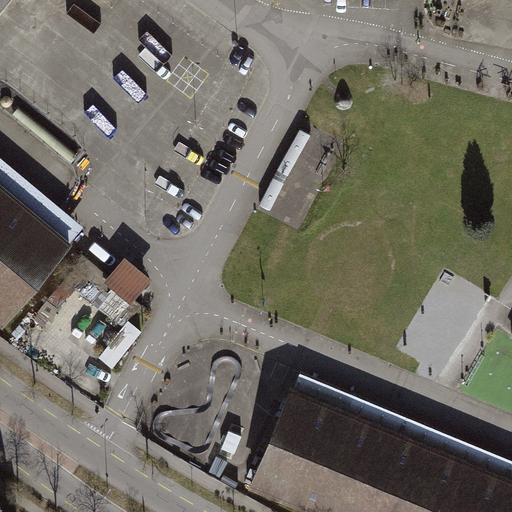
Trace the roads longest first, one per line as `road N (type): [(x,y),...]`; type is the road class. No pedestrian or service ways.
road 1 (secondary): [(180,511),(0,393)]
road 2 (secondary): [(0,442),(102,511)]
